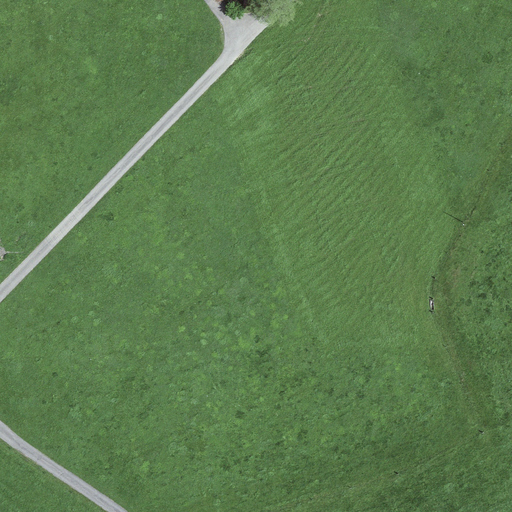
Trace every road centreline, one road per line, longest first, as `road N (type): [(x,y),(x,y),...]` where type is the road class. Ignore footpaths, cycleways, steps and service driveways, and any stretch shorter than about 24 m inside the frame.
road 1 (track): [(249,22),(0,299)]
road 2 (track): [(0,429),(111,511)]
